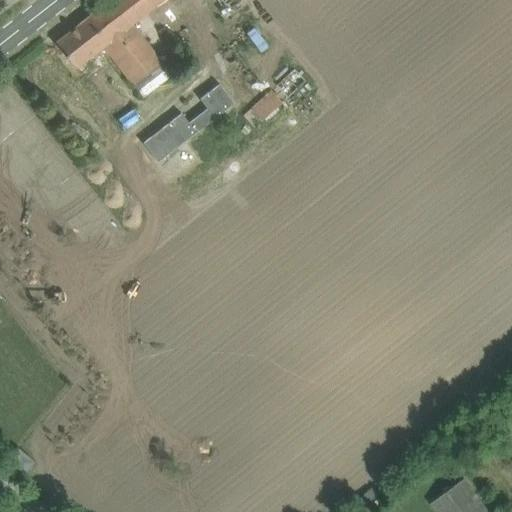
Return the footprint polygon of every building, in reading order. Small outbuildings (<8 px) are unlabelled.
[(270,88),(225,33),(197,56),(241,111),(270,88)] [(146,62),(126,37),(82,73),(102,97),(106,94),(126,118),(161,90),(141,66),(146,62)] [(181,113),(143,142),(158,162),(217,116),(234,103),(231,99),(219,83),(201,97),(200,98),(207,108),(188,122),(181,113)] [(262,105),(270,99),(268,95),(251,106),(258,117),(266,112),(262,105)] [(11,460),(23,471),(31,461),(19,451),(11,460)] [(491,511),(466,478),(432,503),(438,511),(491,511)]
